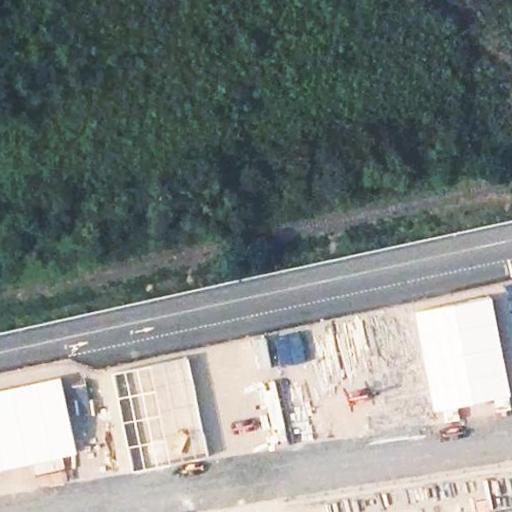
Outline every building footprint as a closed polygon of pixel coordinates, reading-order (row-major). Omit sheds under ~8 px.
[(337,303),(344,342),(367,338),(360,299),(337,303)] [(276,328),(282,351),(323,340),(317,317),(276,328)] [(225,330),(230,353),(240,351),(243,365),(261,361),(252,324),(225,330)] [(302,401),(353,384),(348,369),(296,386),(302,401)] [(398,511),(498,472),(511,505),(511,390),(200,511),(398,511)] [(110,441),(64,459),(69,473),(115,455),(110,441)]
